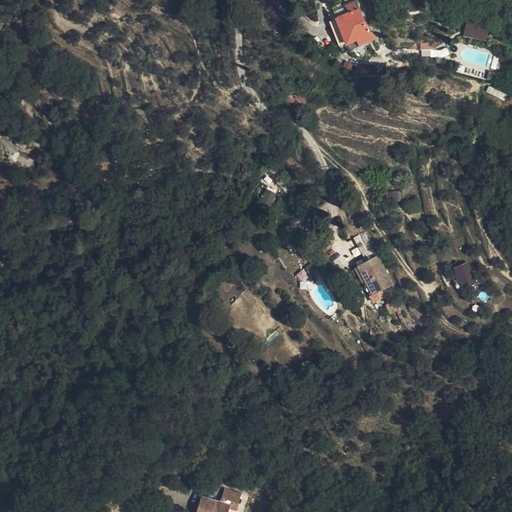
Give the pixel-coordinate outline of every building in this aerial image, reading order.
[(330,18),(359,6),(357,3),(328,13),(330,18)] [(330,18),(331,22),(338,19),(361,11),(359,6),(330,18)] [(371,35),(361,11),(338,19),(351,51),(379,41),(376,34),(371,35)] [(487,36),(466,31),(463,42),(485,47),(487,36)] [(420,45),(423,53),(434,49),(432,41),(420,45)] [(504,99),(506,93),(488,86),(486,92),(504,99)] [(271,194),(274,199),(278,200),(286,186),(277,181),(271,194)] [(387,191),(387,200),(400,199),(399,191),(387,191)] [(373,251),(364,255),(367,261),(356,268),(370,296),(391,284),(373,251)] [(467,263),(454,268),(462,288),(475,283),(467,263)] [(238,503),(241,494),(224,489),(220,502),(201,496),(196,511),(228,511),(231,502),(238,503)]
